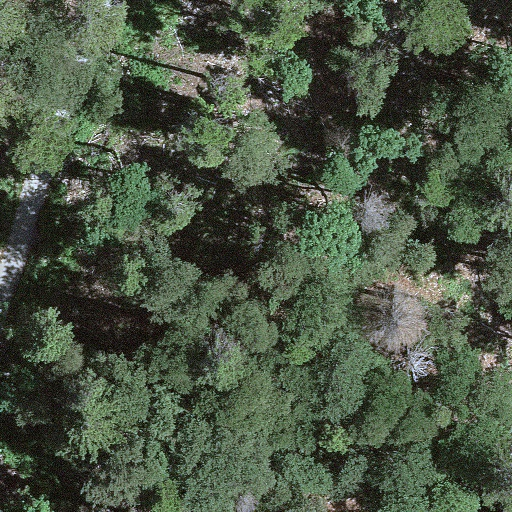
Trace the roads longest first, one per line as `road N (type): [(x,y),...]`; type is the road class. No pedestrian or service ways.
road 1 (track): [(0,261),(45,124),(100,0)]
road 2 (track): [(358,511),(511,461)]
